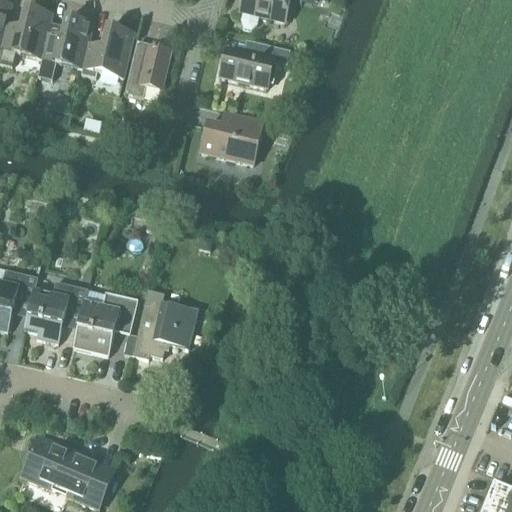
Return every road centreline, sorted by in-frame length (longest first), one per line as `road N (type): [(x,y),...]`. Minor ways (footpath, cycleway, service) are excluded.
road 1 (tertiary): [(429,511),(511,304)]
road 2 (residential): [(146,410),(5,373)]
